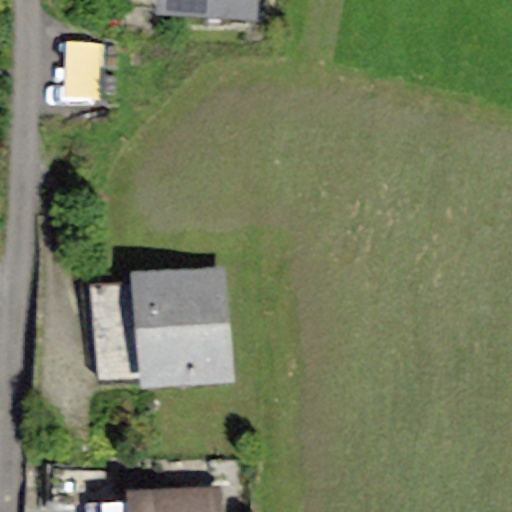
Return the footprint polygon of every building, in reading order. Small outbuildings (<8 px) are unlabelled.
[(157,0),(157,24),(262,28),(262,0),(157,0)] [(103,48),(65,47),(63,102),(100,104),(103,48)] [(224,272),(131,281),(131,286),(140,381),(142,396),(235,387),(224,272)] [(140,381),(131,286),(88,290),(97,385),(140,381)] [(222,511),(221,493),(85,503),(85,511),(222,511)]
